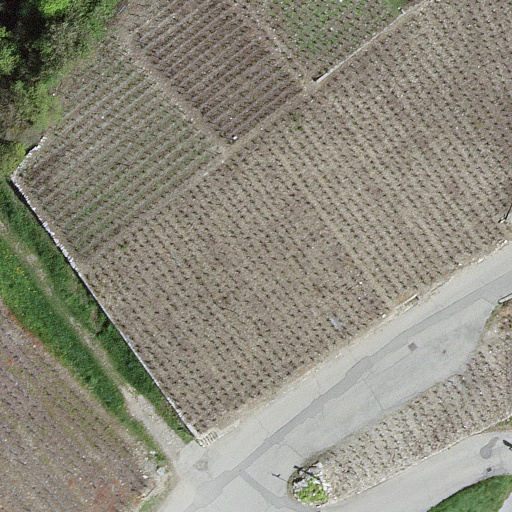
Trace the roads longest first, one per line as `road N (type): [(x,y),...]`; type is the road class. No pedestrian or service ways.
road 1 (unclassified): [(511,270),(436,311),(209,486),(237,511)]
road 2 (unclassified): [(378,511),(467,462),(511,457)]
